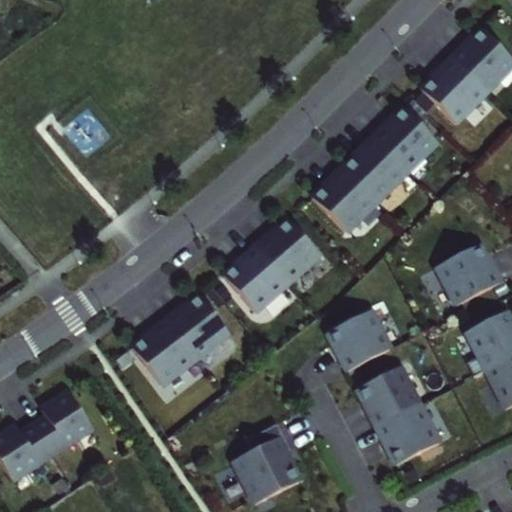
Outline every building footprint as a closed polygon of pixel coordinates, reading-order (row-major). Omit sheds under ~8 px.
[(477,31),(447,61),(479,93),(510,63),(477,31)] [(479,93),(447,61),(416,92),(449,124),(479,93)] [(399,110),(368,139),(400,172),(431,142),(399,110)] [(368,139),(338,169),(369,201),(400,172),(368,139)] [(369,201),(338,169),(307,199),(339,232),(369,201)] [(284,222),(251,250),(281,284),(313,256),(284,222)] [(486,267),(474,244),(431,267),(452,307),(498,283),(489,265),(486,267)] [(281,284),(251,250),(218,278),(248,313),(281,284)] [(195,297),(161,323),(189,360),(224,333),(195,297)] [(343,373),(388,350),(368,312),(324,335),(343,373)] [(483,372),(511,356),(511,333),(502,315),(463,335),(476,360),(466,365),(472,377),(483,372)] [(189,360),(161,323),(127,349),(155,386),(189,360)] [(511,402),(511,356),(483,372),(501,408),(511,402)] [(373,429),(417,406),(398,369),(353,391),(373,429)] [(46,419),(33,428),(52,456),(91,430),(68,394),(41,412),(46,419)] [(437,443),(417,406),(373,429),(392,467),(437,443)] [(276,460),(288,454),(273,426),(245,441),(247,444),(224,456),(247,499),(285,478),(276,460)] [(52,456),(33,428),(20,436),(16,428),(0,438),(0,464),(12,482),(52,456)]
